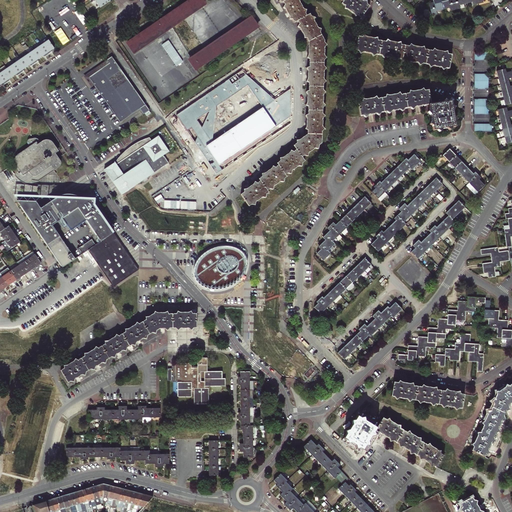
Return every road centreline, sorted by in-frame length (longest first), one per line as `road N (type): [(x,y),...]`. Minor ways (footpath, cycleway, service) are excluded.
road 1 (residential): [(31,80),(122,221),(208,306),(236,347)]
road 2 (residential): [(47,487),(44,463),(64,407),(167,347),(236,347)]
road 3 (residential): [(298,306),(301,256),(358,163),(467,137)]
road 4 (residential): [(245,0),(294,50),(294,125),(209,197)]
road 5 (residential): [(359,245),(427,172),(436,173),(452,197),(380,266)]
road 6 (residential): [(380,354),(403,370),(468,381),(511,360)]
road 7 (tertiary): [(47,487),(112,473),(182,491)]
road 8 (residential): [(31,80),(132,12)]
